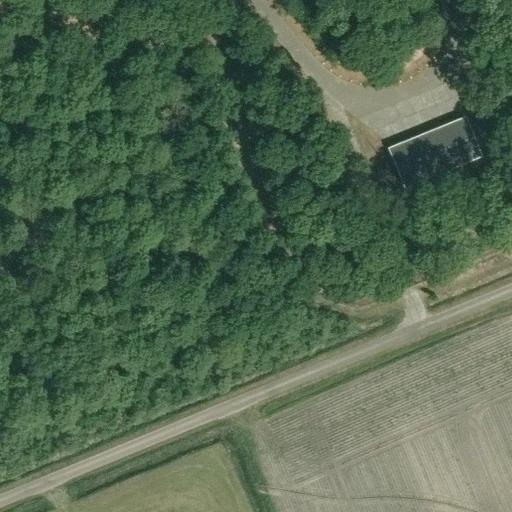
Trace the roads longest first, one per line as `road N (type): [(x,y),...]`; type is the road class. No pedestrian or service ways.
road 1 (track): [(415,310),(393,306),(355,317),(312,302),(206,58),(0,7)]
road 2 (unclassified): [(0,501),(511,291)]
